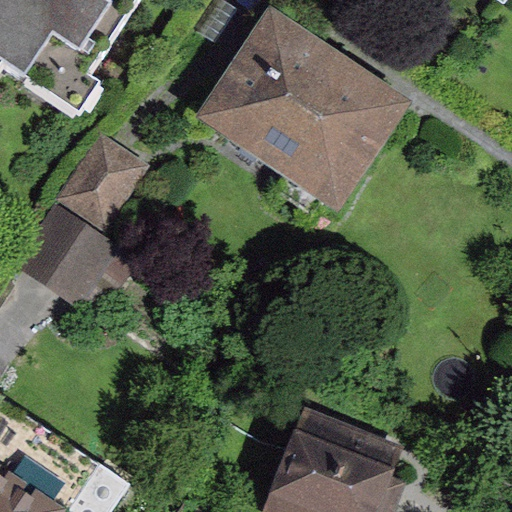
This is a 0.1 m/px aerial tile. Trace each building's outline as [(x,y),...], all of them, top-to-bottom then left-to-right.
[(0,0),(0,70),(3,67),(22,80),(33,65),(76,94),(140,0),(0,0)] [(274,34),(218,116),(292,166),(275,191),(312,216),(329,190),(333,193),(389,111),(274,34)] [(119,204),(107,196),(131,160),(102,141),(64,199),(105,226),(119,204)] [(56,216),(25,265),(76,300),(109,250),(56,216)] [(0,511),(70,511),(101,467),(0,399),(0,511)] [(391,454),(309,421),(300,442),(296,441),(276,492),(280,494),(272,511),(389,511),(391,506),(387,505),(395,485),(381,479),(391,454)]
